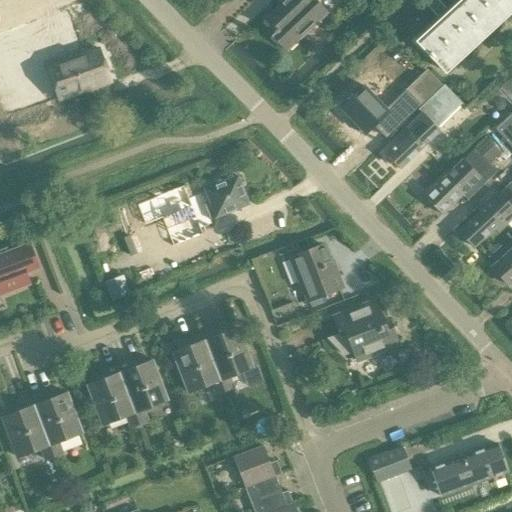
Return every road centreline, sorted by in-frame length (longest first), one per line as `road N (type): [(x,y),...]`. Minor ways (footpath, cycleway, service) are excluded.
road 1 (residential): [(510,377),(152,0)]
road 2 (residential): [(0,354),(24,345),(85,344),(251,285),(312,453)]
road 3 (residential): [(312,453),(510,377)]
